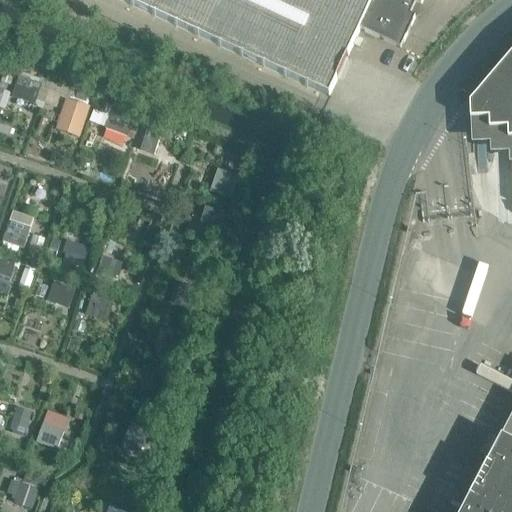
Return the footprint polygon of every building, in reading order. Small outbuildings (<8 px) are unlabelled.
[(118,0),(329,97),(359,31),(400,49),(422,0),(118,0)] [(511,53),(470,104),(473,135),(475,135),(475,121),(491,121),(492,145),(494,145),(493,131),(510,131),(510,156),(511,155),(511,146),(511,142),(511,141),(511,53)] [(12,79),(3,76),(1,82),(10,85),(12,79)] [(19,79),(13,97),(34,103),(40,86),(19,79)] [(0,108),(5,110),(10,93),(0,89),(0,108)] [(68,100),(60,124),(80,131),(88,107),(87,106),(90,98),(76,93),(73,102),(68,100)] [(97,102),(89,121),(100,125),(108,106),(97,102)] [(113,139),(116,128),(128,132),(133,118),(113,111),(107,128),(113,130),(110,138),(113,139)] [(165,142),(169,131),(148,124),(144,135),(165,142)] [(222,173),(218,186),(214,185),(211,192),(229,198),(236,178),(222,173)] [(224,214),(206,208),(204,215),(208,216),(204,230),(217,234),(224,214)] [(30,229),(9,222),(3,242),(21,248),(22,244),(25,245),(30,229)] [(53,241),(50,249),(57,252),(60,243),(53,241)] [(85,261),(88,249),(69,243),(65,255),(70,256),(68,261),(81,265),(83,260),(85,261)] [(195,254),(206,258),(209,251),(197,247),(195,254)] [(113,274),(116,263),(103,259),(98,273),(114,278),(115,274),(113,274)] [(0,292),(8,295),(16,270),(12,269),(14,265),(1,260),(0,263),(0,292)] [(19,287),(28,290),(34,271),(26,268),(19,287)] [(56,300),(70,304),(74,291),(71,289),(69,293),(64,291),(65,287),(57,285),(51,302),(55,303),(56,300)] [(181,286),(179,292),(183,294),(179,307),(193,312),(199,291),(181,286)] [(100,303),(91,300),(86,314),(93,317),(94,313),(108,318),(113,304),(101,300),(100,303)] [(168,331),(162,350),(182,357),(188,338),(168,331)] [(142,399),(146,400),(141,413),(151,417),(156,404),(159,405),(162,398),(144,392),(142,399)] [(15,416),(11,430),(24,434),(29,421),(15,416)] [(511,511),(511,416),(462,511),(511,511)] [(36,442),(36,443),(56,450),(63,434),(43,426),(36,442)] [(7,493),(33,502),(40,480),(25,475),(22,486),(11,482),(7,493)]
